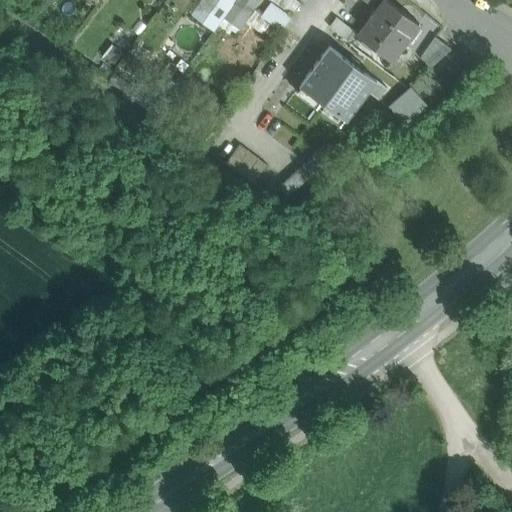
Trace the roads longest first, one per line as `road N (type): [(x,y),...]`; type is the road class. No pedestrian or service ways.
road 1 (primary): [(143,511),(396,330)]
road 2 (primary): [(396,330),(511,239)]
